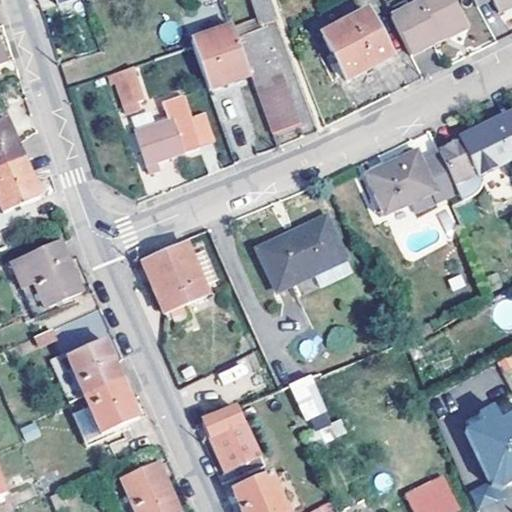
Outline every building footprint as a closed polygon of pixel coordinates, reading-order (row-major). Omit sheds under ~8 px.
[(87,2),(86,0),(58,0),(62,11),(87,2)] [(267,25),(278,22),(269,0),(266,0),(253,4),(259,22),(261,27),(267,25)] [(380,0),(366,0),(372,9),(382,3),(380,0)] [(413,57),(442,43),(439,36),(467,22),(456,0),(420,0),(423,4),(393,18),(413,57)] [(511,0),(475,0),(479,8),(494,0),(501,15),(511,9),(511,0)] [(369,14),(324,39),(345,78),(390,54),(369,14)] [(259,22),(236,29),(240,40),(270,32),(267,25),(261,27),(259,22)] [(439,36),(442,43),(471,29),(467,22),(439,36)] [(212,93),(254,79),(244,51),(240,40),(236,29),(195,42),(198,49),(212,93)] [(269,124),(272,135),(303,125),(270,32),(240,40),(244,51),(254,79),(269,124)] [(0,46),(0,68),(8,65),(0,46)] [(136,70),(117,77),(131,115),(141,112),(138,104),(147,101),(136,70)] [(168,123),(138,134),(152,175),(165,171),(162,162),(201,148),(193,124),(191,121),(184,101),(163,109),(168,123)] [(193,124),(201,148),(217,143),(207,115),(191,121),(193,124)] [(463,204),(487,192),(480,178),(511,161),(511,115),(438,153),(438,155),(454,186),(463,204)] [(0,173),(25,162),(8,124),(0,127),(0,173)] [(438,155),(420,163),(434,195),(454,186),(438,155)] [(417,158),(369,180),(386,217),(434,195),(417,158)] [(25,162),(0,173),(0,235),(29,222),(23,209),(43,201),(25,162)] [(329,219),(261,249),(278,289),(346,259),(329,219)] [(46,311),(84,294),(62,244),(12,266),(37,322),(49,316),(46,311)] [(187,247),(146,266),(167,314),(209,296),(187,247)] [(316,338),(299,342),(304,359),(320,355),(316,338)] [(86,401),(124,384),(107,346),(80,358),(77,352),(51,363),(71,407),(86,401)] [(217,371),(222,385),(251,374),(246,360),(217,371)] [(316,432),(330,426),(309,379),(293,387),(307,418),(309,417),(316,432)] [(94,420),(101,434),(103,438),(141,422),(124,384),(86,401),(94,420)] [(480,409),(484,417),(488,423),(503,416),(495,402),(480,409)] [(264,468),(237,408),(204,422),(226,475),(246,466),(250,474),(264,468)] [(511,411),(503,416),(488,423),(484,417),(471,424),(494,472),(504,476),(511,472),(511,411)] [(85,441),(101,434),(94,420),(79,427),(85,441)] [(494,472),(471,424),(465,426),(491,481),(501,484),(511,478),(511,472),(504,476),(494,472)] [(180,511),(162,467),(123,484),(135,511),(180,511)] [(235,494),(243,511),(285,511),(269,478),(235,494)] [(445,479),(406,496),(413,511),(454,511),(459,510),(445,479)]
